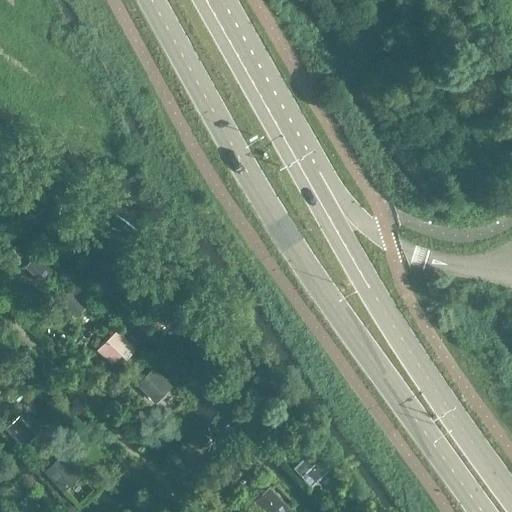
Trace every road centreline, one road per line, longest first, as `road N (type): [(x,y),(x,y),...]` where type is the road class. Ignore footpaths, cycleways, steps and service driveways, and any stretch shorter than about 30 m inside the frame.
road 1 (primary): [(151,0),(288,240),(481,511)]
road 2 (primary): [(511,495),(418,369),(204,0)]
road 3 (residential): [(511,266),(424,260),(369,229),(345,202),(228,0)]
